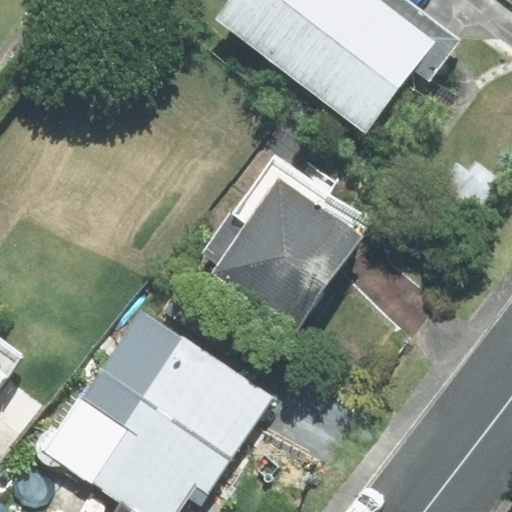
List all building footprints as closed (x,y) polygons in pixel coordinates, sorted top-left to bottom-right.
[(231,0),(211,26),(358,138),(406,75),(421,87),(454,44),(395,0),(231,0)] [(198,258),(214,269),(206,281),(289,338),(354,243),(269,185),(262,196),(248,187),(198,258)] [(80,409),(117,433),(84,484),(126,511),(179,511),(193,491),(206,500),(270,403),(139,318),(80,409)] [(51,333),(20,373),(55,399),(85,359),(51,333)] [(0,431),(14,442),(38,409),(8,385),(3,391),(0,388),(0,431)]
